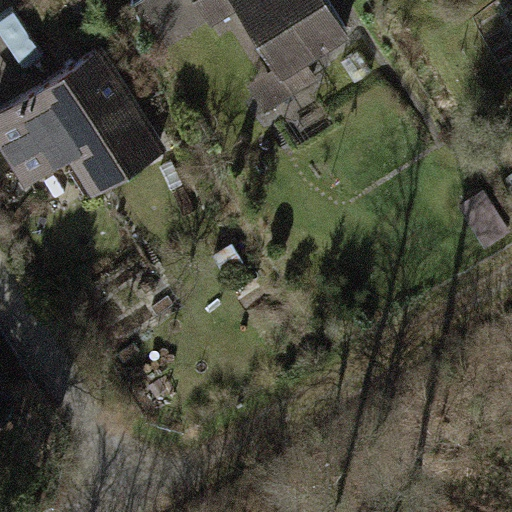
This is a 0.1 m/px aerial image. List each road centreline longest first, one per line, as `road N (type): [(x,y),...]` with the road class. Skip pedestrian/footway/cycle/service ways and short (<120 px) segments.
road 1 (track): [(94,511),(123,481),(180,476),(511,292)]
road 2 (residential): [(0,283),(123,481)]
